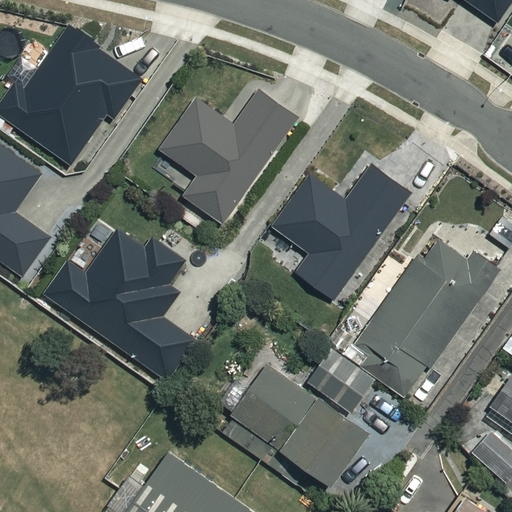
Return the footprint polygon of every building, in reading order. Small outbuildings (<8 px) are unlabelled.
[(511,1),(511,0),(466,0),(498,22),(511,1)] [(142,78),(71,28),(30,87),(12,95),(0,112),(0,114),(73,165),(110,112),(116,116),(142,78)] [(300,118),(261,93),(238,127),(196,99),(161,152),(198,177),(184,198),(228,227),(300,118)] [(44,175),(0,143),(0,264),(20,279),(50,236),(17,213),(44,175)] [(413,195),(376,167),(349,203),(314,177),(276,230),(312,256),(299,274),(336,300),(413,195)] [(152,254),(120,230),(88,274),(71,262),(45,299),(166,386),(198,341),(164,317),(182,293),(170,284),(188,259),(162,240),(152,254)] [(430,261),(424,257),(356,350),(343,340),(312,383),(356,415),(381,380),(410,401),(505,271),(481,253),(473,263),(444,242),(430,261)] [(376,436),(274,368),(257,394),(240,383),(223,409),(342,488),(376,436)] [(511,385),(489,418),(511,433),(511,385)] [(511,483),(511,447),(495,434),(477,456),(511,485),(511,483)] [(254,511),(170,452),(135,500),(126,511),(254,511)] [(486,511),(471,502),(464,511),(486,511)]
